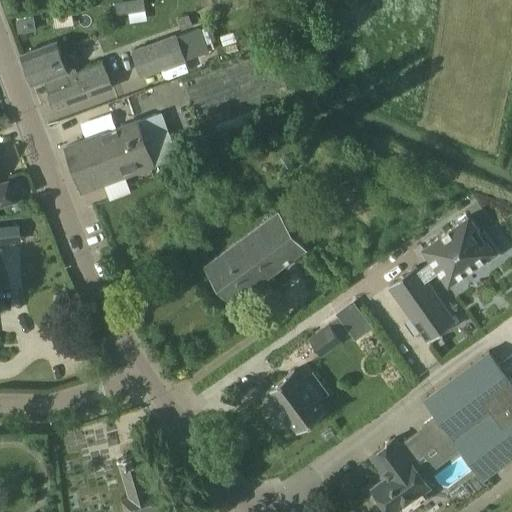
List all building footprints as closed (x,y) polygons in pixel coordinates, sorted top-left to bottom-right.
[(146,0),(117,0),(118,13),(128,12),(129,33),(148,32),(146,0)] [(16,20),(18,34),(36,31),(34,17),(16,20)] [(186,58),(177,34),(134,49),(143,74),(186,58)] [(22,54),(33,84),(48,78),(53,91),(49,93),(50,94),(54,92),(58,106),(55,107),(55,108),(113,86),(104,61),(75,71),(75,69),(68,68),(57,41),(22,54)] [(66,147),(82,191),(154,165),(151,159),(162,155),(149,117),(138,121),(137,120),(66,147)] [(0,206),(15,201),(9,180),(0,183),(0,206)] [(205,265),(232,301),(287,261),(306,247),(279,211),(205,265)] [(416,266),(389,286),(429,342),(456,322),(455,321),(426,281),(440,272),(449,284),(486,258),(488,261),(500,253),(485,231),(482,234),(469,216),(423,248),(432,261),(419,270),(416,266)] [(328,344),(318,331),(308,339),(318,352),(328,344)] [(451,434),(412,462),(394,438),(371,454),(388,477),(372,489),(377,495),(376,499),(383,508),(386,508),(388,511),(394,511),(430,486),(422,477),(462,448),(484,478),(511,457),(511,380),(490,350),(425,398),(451,434)] [(242,385),(261,376),(258,368),(238,378),(242,385)] [(267,390),(267,391),(268,391),(297,431),(298,432),(326,411),(325,410),(324,410),(295,371),(295,370),(294,369),(267,390)] [(123,458),(118,459),(129,495),(121,497),(125,511),(143,511),(165,506),(159,486),(152,488),(141,452),(136,454),(135,451),(122,455),(123,458)]
